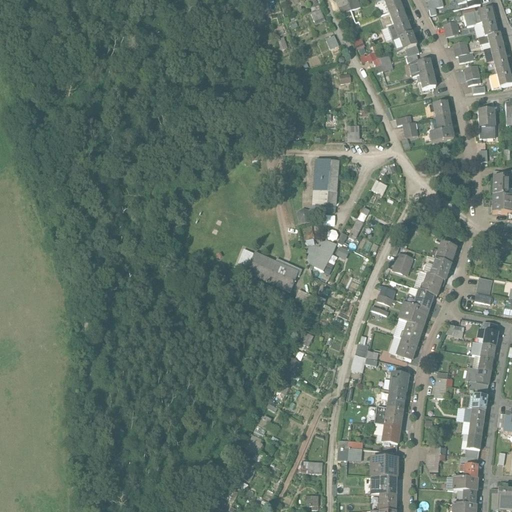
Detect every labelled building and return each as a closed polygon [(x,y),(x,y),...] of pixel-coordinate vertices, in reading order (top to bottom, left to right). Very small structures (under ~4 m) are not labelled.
[(361,10),(357,0),(345,0),(334,0),(339,16),(361,10)] [(396,0),(394,0),(383,4),(388,17),(401,12),(396,0)] [(427,0),(431,18),(436,17),(435,10),(443,9),(441,0),(427,0)] [(310,15),(314,27),(325,24),(321,12),(310,15)] [(401,12),(388,17),(393,29),(405,25),(401,12)] [(490,12),(463,18),(465,24),(468,23),(469,30),(466,31),(481,28),(494,25),(490,12)] [(405,25),(393,29),(397,42),(410,37),(405,25)] [(494,25),(481,28),(484,41),(487,40),(497,37),(494,25)] [(456,26),(443,29),(445,36),(456,33),(458,33),(456,26)] [(497,37),(487,40),(490,52),(502,49),(499,36),(497,37)] [(397,42),(391,44),(396,57),(404,54),(415,50),(415,48),(417,47),(415,42),(413,43),(410,37),(397,42)] [(325,42),(331,56),(340,52),(333,38),(325,42)] [(490,52),(484,54),(486,66),(493,65),(505,62),(502,49),(490,52)] [(415,50),(404,54),(406,61),(415,59),(418,58),(415,50)] [(466,58),(458,60),(459,67),(473,63),(472,56),(466,58)] [(406,61),(405,62),(406,67),(417,64),(415,59),(406,61)] [(388,60),(378,63),(380,70),(390,66),(388,60)] [(505,62),(493,65),(496,77),(509,74),(505,62)] [(428,64),(408,69),(411,82),(419,80),(432,77),(428,64)] [(390,66),(380,70),(382,76),(392,73),(390,66)] [(463,71),(465,84),(471,83),(474,96),(483,94),(478,68),(463,71)] [(496,77),(489,79),(492,92),(511,87),(509,74),(496,77)] [(340,87),(351,85),(349,77),(339,79),(340,87)] [(432,77),(419,80),(422,94),(435,91),(432,77)] [(445,106),(432,108),(435,122),(448,119),(445,106)] [(485,113),(478,114),(480,142),(495,141),(493,113),(491,113),(491,110),(485,110),(485,113)] [(408,119),(396,122),(397,129),(402,128),(409,127),(408,119)] [(448,119),(435,122),(438,135),(451,133),(448,119)] [(409,127),(402,128),(403,135),(415,133),(414,126),(409,127)] [(359,128),(346,129),(346,144),(360,144),(359,128)] [(415,133),(403,135),(405,141),(416,139),(415,133)] [(451,133),(438,135),(429,137),(431,146),(453,142),(451,133)] [(486,152),(478,152),(479,164),(487,163),(486,152)] [(339,167),(314,165),(311,207),(314,207),(313,216),(334,218),(339,167)] [(498,180),(493,180),(492,198),(507,199),(508,181),(507,180),(498,180)] [(383,196),(387,186),(375,182),(371,192),(383,196)] [(511,198),(507,199),(492,198),(492,214),(508,215),(511,214),(511,198)] [(296,219),(296,222),(298,225),(301,227),(305,227),(308,225),(309,222),(309,218),(306,215),(303,214),(300,215),(298,216),(296,219)] [(355,221),(350,239),(356,241),(362,223),(355,221)] [(423,224),(421,230),(437,236),(440,230),(423,224)] [(342,248),(346,238),(341,236),(336,245),(342,248)] [(492,242),(490,250),(499,252),(501,244),(492,242)] [(321,277),(335,250),(325,245),(324,247),(319,245),(317,250),(315,249),(314,251),(305,253),(308,271),(321,277)] [(455,251),(441,246),(435,262),(450,267),(455,251)] [(339,250),(336,258),(345,262),(348,253),(339,250)] [(275,266),(254,258),(245,278),(290,295),(296,279),(299,280),(302,274),(276,263),(275,266)] [(412,263),(399,258),(396,267),(409,271),(412,263)] [(450,267),(435,262),(432,269),(423,266),(420,275),(427,278),(442,283),(444,284),(450,267)] [(409,271),(396,267),(393,274),(407,278),(409,271)] [(442,283),(427,278),(421,294),(433,298),(433,299),(436,300),(442,283)] [(491,283),(478,281),(476,295),(488,297),(491,283)] [(421,294),(410,290),(407,299),(407,298),(404,307),(412,310),(427,315),(433,299),(433,298),(421,294)] [(394,296),(381,292),(379,298),(391,303),(394,296)] [(488,297),(476,295),(474,304),(489,307),(491,298),(488,298),(488,297)] [(391,303),(379,298),(377,304),(389,309),(391,303)] [(427,315),(412,310),(409,317),(402,315),(399,323),(406,326),(422,331),(427,315)] [(445,336),(462,340),(464,329),(448,325),(445,336)] [(495,327),(485,325),(484,332),(491,333),(491,335),(494,335),(495,327)] [(422,331),(406,326),(401,342),(416,348),(422,331)] [(491,335),(479,333),(477,340),(483,341),(482,347),(495,349),(497,336),(494,335),(491,335)] [(416,348),(401,342),(395,359),(410,365),(416,348)] [(368,349),(357,347),(354,358),(365,361),(368,349)] [(495,349),(482,347),(480,360),(492,362),(495,349)] [(354,358),(353,358),(350,373),(361,376),(365,361),(354,358)] [(492,362),(480,360),(478,372),(490,375),(492,362)] [(376,364),(365,361),(364,367),(375,370),(376,364)] [(478,372),(469,371),(466,384),(470,384),(488,387),(490,375),(478,372)] [(437,375),(436,382),(446,384),(447,377),(437,375)] [(407,379),(391,376),(389,394),(404,396),(407,379)] [(282,381),(276,393),(285,398),(291,386),(282,381)] [(488,387),(470,384),(468,392),(473,393),(485,394),(486,394),(488,387)] [(446,389),(434,387),(432,402),(443,404),(446,389)] [(485,394),(473,393),(473,400),(484,401),(485,394)] [(404,396),(389,394),(386,411),(402,413),(404,396)] [(473,400),(463,398),(461,411),(471,413),(484,414),(485,401),(473,400)] [(386,411),(376,409),(374,427),(384,428),(399,430),(402,413),(386,411)] [(511,412),(510,412),(509,416),(504,415),(503,425),(511,425),(511,412)] [(484,414),(471,413),(469,426),(482,427),(484,414)] [(258,428),(265,431),(271,420),(264,417),(258,428)] [(511,436),(511,425),(503,425),(502,435),(511,436)] [(482,427),(469,426),(468,438),(480,440),(482,427)] [(399,430),(384,428),(381,445),(397,448),(399,430)] [(251,435),(246,452),(257,455),(262,439),(251,435)] [(480,440),(468,438),(466,452),(479,453),(480,440)] [(429,448),(428,456),(439,457),(440,449),(429,448)] [(348,451),(338,450),(337,463),(347,463),(348,451)] [(361,465),(361,452),(348,451),(347,463),(361,465)] [(466,452),(465,459),(477,461),(479,453),(466,452)] [(429,475),(438,476),(439,457),(428,456),(425,456),(424,466),(429,475)] [(465,459),(460,459),(460,467),(464,467),(477,469),(477,461),(465,459)] [(299,474),(322,475),(322,463),(299,463),(299,474)] [(395,463),(371,463),(370,480),(371,480),(395,480),(395,463)] [(477,469),(464,467),(463,481),(476,482),(477,469)] [(243,470),(239,480),(249,483),(253,473),(243,470)] [(395,480),(371,480),(370,497),(379,497),(394,498),(395,480)] [(476,482),(463,481),(453,480),(452,493),(462,494),(475,495),(476,482)] [(238,492),(244,494),(246,488),(240,485),(238,492)] [(502,492),(497,492),(497,501),(511,501),(511,492),(507,492),(507,488),(502,488),(502,492)] [(221,502),(231,506),(235,496),(225,492),(221,502)] [(475,495),(462,494),(462,507),(474,508),(475,495)] [(393,511),(394,498),(379,497),(378,511),(393,511)] [(511,501),(497,501),(497,510),(497,511),(511,511),(511,501)]
